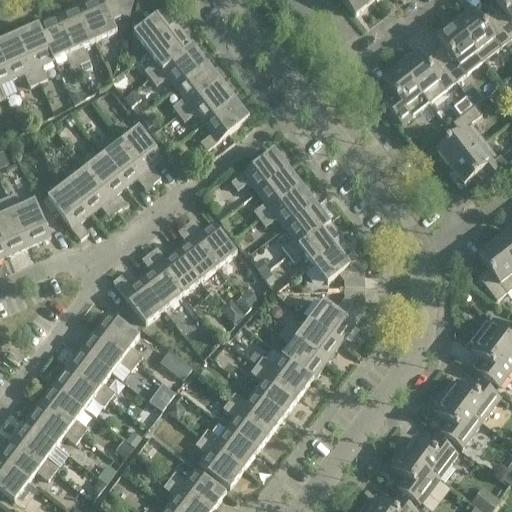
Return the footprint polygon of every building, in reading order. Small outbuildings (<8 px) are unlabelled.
[(100,0),(99,0),(80,9),(96,45),(117,35),(111,22),(121,17),(129,19),(133,0),(101,0),(100,0)] [(339,0),(354,19),(374,4),(371,0),(339,0)] [(511,0),(492,0),(504,14),(494,21),(511,43),(511,42),(511,0)] [(139,1),(133,24),(139,31),(133,36),(147,54),(178,30),(164,12),(159,6),(139,1)] [(80,9),(59,18),(80,67),(83,74),(92,70),(89,63),(83,50),(96,45),(80,9)] [(511,43),(494,21),(492,18),(482,25),(472,13),(455,27),(483,64),(511,43)] [(59,18),(38,28),(54,63),(66,58),(72,71),(73,70),(76,77),(83,74),(80,67),(59,18)] [(452,24),(434,37),(437,41),(449,57),(440,64),(439,64),(456,86),(483,64),(455,27),(452,24)] [(47,82),(42,69),(54,63),(38,28),(17,37),(39,86),(47,82)] [(147,54),(156,65),(144,74),(150,81),(193,48),(178,30),(147,54)] [(24,77),(30,90),(39,86),(17,37),(0,44),(0,55),(12,82),(24,77)] [(156,89),(167,80),(176,90),(207,66),(193,48),(150,81),(156,89)] [(0,103),(6,101),(0,87),(12,82),(0,55),(0,103)] [(456,86),(439,64),(440,64),(437,60),(427,68),(418,56),(412,60),(410,56),(398,65),(400,69),(429,107),(456,86)] [(400,69),(398,65),(384,76),(387,79),(382,83),(394,99),(385,106),(401,128),(429,107),(400,69)] [(176,90),(184,101),(172,110),(178,117),(221,85),(207,66),(176,90)] [(178,117),(184,125),(195,116),(204,127),(234,103),(221,85),(178,117)] [(509,93),(505,87),(498,93),(502,99),(509,93)] [(136,93),(126,101),(133,111),(143,103),(136,93)] [(234,103),(204,127),(212,137),(200,146),(207,154),(249,121),(234,103)] [(436,153),(450,171),(484,145),(471,127),(482,119),(474,109),(452,126),(460,135),(436,153)] [(70,119),(66,123),(71,129),(75,125),(70,119)] [(23,124),(10,130),(14,140),(27,134),(23,124)] [(139,130),(120,145),(153,187),(160,181),(152,170),(163,161),(139,130)] [(145,193),(153,187),(120,145),(102,159),(126,189),(137,181),(145,193)] [(452,174),(449,177),(459,191),(463,188),(464,189),(473,182),(480,192),(495,180),(511,166),(511,158),(509,154),(498,162),(484,145),(450,171),(452,174)] [(249,185),(257,196),(288,172),(273,153),(231,186),(237,194),(249,185)] [(116,198),(126,189),(102,159),(84,173),(117,215),(124,209),(116,198)] [(257,196),(265,206),(255,214),(260,222),(302,190),(288,172),(257,196)] [(109,221),(117,215),(84,173),(66,186),(90,217),(101,209),(109,221)] [(47,201),(43,205),(50,214),(55,210),(80,243),(88,237),(79,226),(90,217),(66,186),(47,201)] [(260,222),(266,229),(277,221),(285,232),(316,208),(302,190),(260,222)] [(22,209),(16,196),(7,200),(29,249),(51,240),(35,204),(22,209)] [(0,240),(8,258),(29,249),(7,200),(0,202),(0,207),(5,217),(0,219),(0,240)] [(285,232),(293,242),(282,250),(288,258),(330,226),(316,208),(285,232)] [(185,229),(218,271),(237,257),(213,226),(202,235),(193,223),(185,229)] [(288,258),(294,265),(304,257),(313,268),(344,244),(330,226),(288,258)] [(200,285),(218,271),(185,229),(178,235),(187,246),(176,254),(200,285)] [(492,242),(511,267),(511,232),(508,236),(505,232),(492,242)] [(0,262),(8,258),(0,240),(0,262)] [(497,304),(511,292),(511,267),(492,242),(480,252),(483,255),(477,259),(490,275),(480,283),(497,304)] [(358,262),(344,244),(313,268),(327,287),(339,278),(344,285),(344,290),(364,290),(364,270),(358,262)] [(182,299),(200,285),(176,254),(166,263),(157,251),(149,257),(182,299)] [(164,313),(182,299),(149,257),(142,263),(151,274),(140,282),(164,313)] [(269,273),(260,262),(253,268),(262,279),(269,273)] [(275,281),(269,273),(262,279),(268,287),(275,281)] [(164,313),(140,282),(130,290),(121,279),(113,285),(146,328),(164,313)] [(257,303),(247,292),(239,300),(249,311),(257,303)] [(310,322),(341,345),(355,327),(354,327),(364,314),(364,295),(344,295),(344,301),(335,312),(324,304),(310,322)] [(226,306),(219,312),(233,328),(243,319),(232,306),(226,306)] [(142,359),(131,351),(139,340),(108,316),(94,335),(136,366),(142,359)] [(486,324),(478,334),(511,360),(511,325),(507,332),(493,321),(489,327),(486,324)] [(301,333),(290,324),(284,332),(327,364),(341,345),(310,322),(301,333)] [(279,339),(290,348),(282,359),(313,382),(327,364),(284,332),(279,339)] [(499,389),(511,371),(511,360),(478,334),(470,345),(473,347),(470,352),(484,363),(476,372),(499,389)] [(119,366),(130,374),(136,366),(94,335),(80,353),(111,376),(119,366)] [(80,353),(66,371),(108,403),(117,410),(123,402),(114,395),(103,387),(111,376),(80,353)] [(254,354),(249,362),(257,368),(299,400),(313,382),(282,359),(274,369),(263,361),(254,354)] [(169,355),(160,366),(178,380),(187,369),(169,355)] [(251,376),(262,384),(254,395),(285,418),(299,400),(257,368),(251,376)] [(92,402),(102,410),(108,403),(66,371),(53,389),(84,413),(92,402)] [(204,371),(198,378),(205,383),(210,376),(204,371)] [(449,385),(441,395),(481,426),(500,401),(478,384),(471,393),(457,383),(453,388),(449,385)] [(86,431),(76,423),(84,413),(53,389),(39,407),(81,439),(86,431)] [(166,392),(160,401),(167,406),(174,397),(166,392)] [(246,405),(235,397),(229,404),(271,437),(285,418),(254,395),(246,405)] [(462,451),(481,426),(441,395),(433,406),(437,408),(433,413),(447,424),(440,434),(462,451)] [(223,412),(235,421),(227,431),(258,455),(271,437),(229,404),(223,412)] [(64,438),(75,447),(81,439),(39,407),(25,425),(56,449),(64,438)] [(175,407),(168,416),(177,423),(181,417),(180,411),(175,407)] [(59,468),(48,460),(56,449),(25,425),(11,443),(53,475),(59,468)] [(218,442),(207,433),(202,441),(244,473),(258,455),(227,431),(218,442)] [(406,441),(399,451),(438,482),(457,457),(435,440),(428,449),(414,439),(410,444),(406,441)] [(196,448),(207,457),(198,468),(230,491),(244,473),(202,441),(196,448)] [(37,475),(47,483),(53,475),(11,443),(0,458),(0,464),(28,486),(37,475)] [(123,446),(116,455),(125,462),(132,452),(123,446)] [(420,507),(438,482),(399,451),(391,462),(394,465),(390,470),(404,480),(397,490),(420,507)] [(0,493),(14,504),(28,486),(0,464),(0,493)] [(511,474),(507,471),(500,481),(510,489),(511,486),(511,474)] [(186,484),(175,476),(169,483),(207,511),(214,511),(226,496),(195,473),(186,484)] [(98,483),(92,490),(93,496),(97,498),(105,488),(98,483)] [(164,491),(175,499),(167,510),(169,511),(207,511),(169,483),(164,491)] [(477,498),(471,506),(478,511),(493,511),(499,505),(493,500),(488,506),(477,498)] [(32,499),(22,511),(49,511),(50,511),(32,499)] [(368,501),(360,511),(361,511),(412,511),(397,500),(390,509),(376,499),(372,504),(368,501)]
